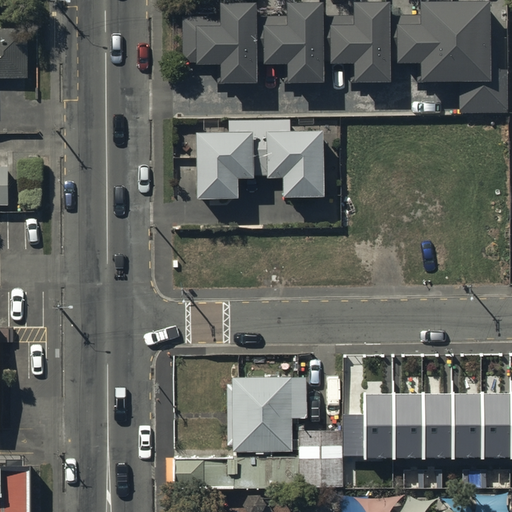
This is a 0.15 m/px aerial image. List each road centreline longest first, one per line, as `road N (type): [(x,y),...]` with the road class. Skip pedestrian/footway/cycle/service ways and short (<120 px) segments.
road 1 (residential): [(107,324),(511,319)]
road 2 (tertiary): [(104,0),(107,324)]
road 3 (tertiary): [(107,324),(109,511)]
